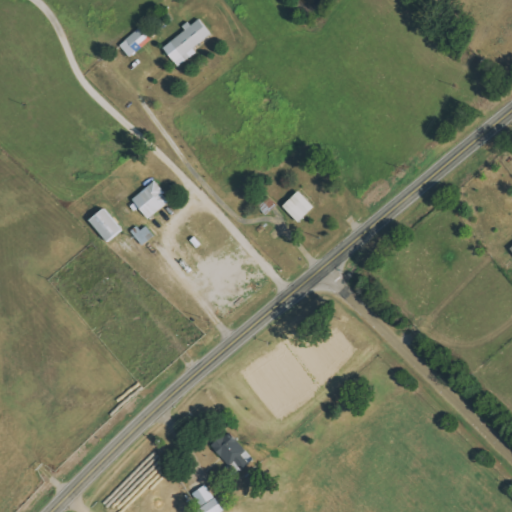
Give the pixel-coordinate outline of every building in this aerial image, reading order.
[(215,34),(203,19),(195,25),(194,24),(166,47),(182,67),(199,53),(196,49),(215,34)] [(122,44),(131,58),(155,41),(146,27),(122,44)] [(136,197),(150,219),(174,203),(160,182),(136,197)] [(319,208),(304,191),(287,207),(302,223),(319,208)] [(107,244),(126,233),(111,209),(93,219),(107,244)] [(237,463),(243,470),(256,459),(233,432),(215,447),(232,467),(237,463)] [(205,510),(200,511),(226,511),(211,484),(195,493),(205,510)]
